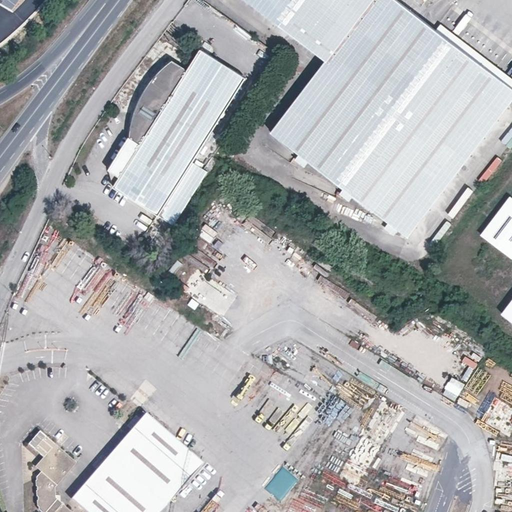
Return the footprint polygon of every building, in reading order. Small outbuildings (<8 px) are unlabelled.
[(247,0),(326,60),(272,132),(300,153),(309,161),(320,169),(345,187),(355,195),(390,221),(399,229),(409,237),(511,102),(511,87),(471,56),(439,31),(397,0),(247,0)] [(511,78),(444,26),(439,31),(471,56),(511,87),(511,78)] [(246,77),(201,49),(188,70),(173,60),(168,63),(162,69),(155,75),(148,86),(141,100),(136,111),(133,123),(130,137),(110,169),(121,176),(114,186),(173,224),(207,171),(193,162),(202,147),(246,77)] [(309,161),(300,153),(295,160),(305,166),(309,161)] [(350,201),(355,195),(345,187),(340,193),(350,201)] [(395,234),(399,229),(390,221),(385,227),(395,234)] [(511,300),(502,313),(511,320),(511,300)] [(146,413),(72,498),(87,511),(159,511),(203,462),(146,413)] [(76,462),(40,431),(29,444),(44,456),(40,460),(41,471),(36,477),(38,508),(42,511),(72,511),(55,497),(54,487),(76,462)]
